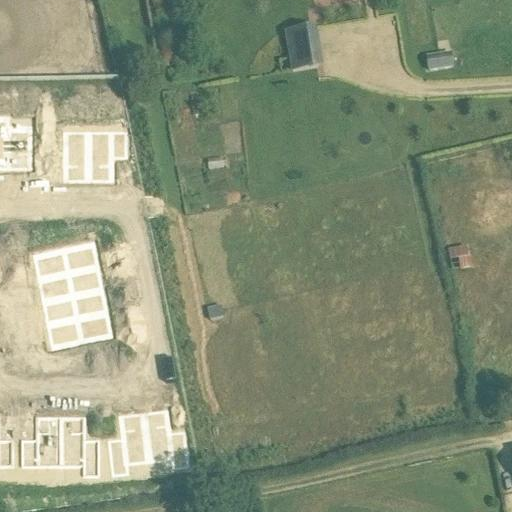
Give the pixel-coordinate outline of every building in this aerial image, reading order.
[(310,29),(285,33),(292,73),(317,69),(310,29)] [(455,73),(453,58),(428,61),(430,76),(455,73)] [(37,82),(37,93),(47,93),(47,82),(37,82)] [(47,82),(47,93),(57,93),(57,82),(47,82)] [(161,95),(145,96),(146,118),(162,117),(161,95)] [(97,96),(30,98),(30,117),(98,115),(97,96)] [(0,129),(0,169),(8,170),(8,130),(0,129)] [(8,130),(8,170),(30,170),(30,130),(8,130)] [(88,142),(88,182),(112,182),(112,159),(126,159),(126,132),(111,132),(111,142),(88,142)] [(64,142),(64,182),(88,182),(88,142),(64,142)] [(133,254),(133,234),(115,234),(115,253),(133,254)] [(73,240),(62,242),(63,250),(75,247),(73,240)] [(62,242),(50,244),(51,252),(63,250),(62,242)] [(75,247),(63,250),(68,273),(98,267),(97,264),(93,244),(75,247)] [(51,252),(33,256),(37,275),(37,279),(68,273),(63,250),(51,252)] [(109,261),(97,264),(98,267),(99,272),(111,269),(109,261)] [(98,267),(68,273),(72,296),(102,290),(99,272),(98,267)] [(68,273),(37,279),(38,283),(42,302),(72,296),(68,273)] [(37,275),(25,278),(26,286),(38,283),(37,279),(37,275)] [(102,290),(72,296),(77,319),(107,313),(106,309),(102,290)] [(72,296),(42,302),(46,321),(46,325),(77,319),(72,296)] [(118,307),(106,309),(107,313),(108,317),(119,315),(118,307)] [(220,307),(207,310),(210,320),(222,317),(220,307)] [(107,313),(77,319),(81,343),(93,341),(111,337),(108,317),(107,313)] [(77,319),(46,325),(47,329),(51,349),(69,345),(81,343),(77,319)] [(46,321),(34,323),(35,331),(47,329),(46,325),(46,321)] [(93,341),(81,343),(83,351),(95,348),(93,341)] [(81,343),(69,345),(71,353),(83,351),(81,343)] [(167,412),(143,414),(148,454),(171,451),(172,461),(187,459),(184,433),(170,435),(167,412)] [(122,440),(108,442),(111,468),(126,466),(124,457),(148,454),(143,414),(119,417),(122,440)] [(21,442),(21,468),(36,468),(36,459),(60,459),(60,419),(36,419),(36,442),(21,442)] [(60,419),(60,459),(83,459),(83,468),(98,468),(98,442),(84,442),(84,419),(60,419)] [(0,468),(12,468),(12,442),(0,441),(0,468)]
